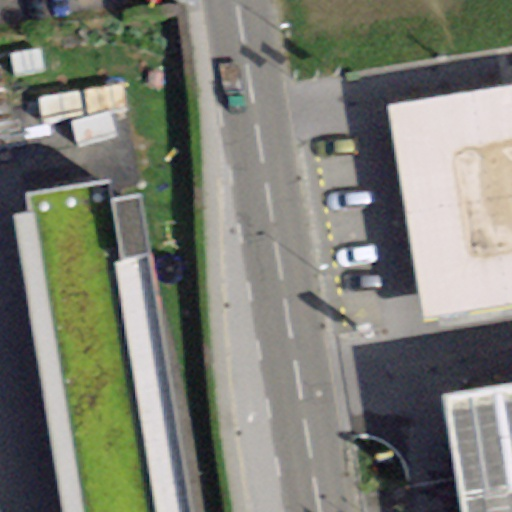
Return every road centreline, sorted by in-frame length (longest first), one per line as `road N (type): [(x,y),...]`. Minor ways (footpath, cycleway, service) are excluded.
road 1 (primary): [(320,511),(236,0)]
road 2 (unknown): [(437,511),(412,373)]
